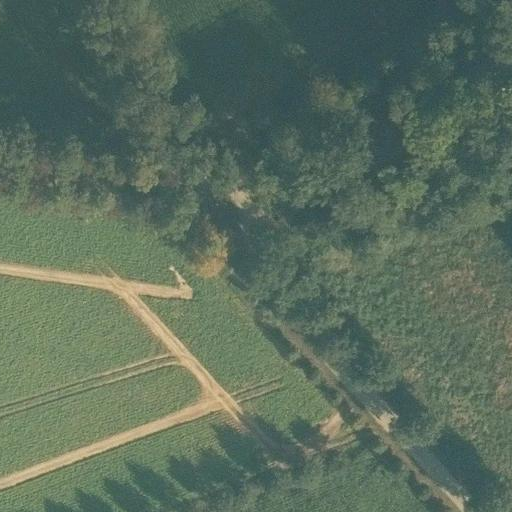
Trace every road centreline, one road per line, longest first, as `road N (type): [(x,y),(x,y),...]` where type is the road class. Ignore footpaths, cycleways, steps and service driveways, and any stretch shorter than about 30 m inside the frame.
road 1 (unclassified): [(473,511),(280,297),(251,241),(250,194)]
road 2 (unclassified): [(250,194),(296,189),(511,91)]
road 3 (unclassified): [(184,177),(106,0)]
road 4 (unclassified): [(184,177),(0,150)]
